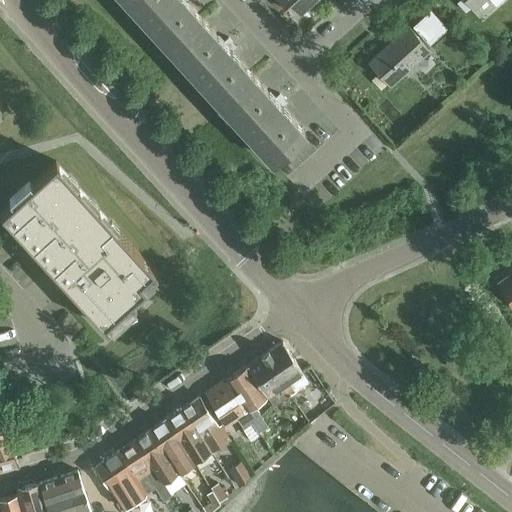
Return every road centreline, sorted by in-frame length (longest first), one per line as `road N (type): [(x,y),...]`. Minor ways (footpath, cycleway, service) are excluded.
road 1 (tertiary): [(295,310),(16,0)]
road 2 (residential): [(0,477),(83,446),(295,310)]
road 3 (tertiary): [(511,499),(376,393),(295,310)]
road 4 (residential): [(295,310),(511,200)]
